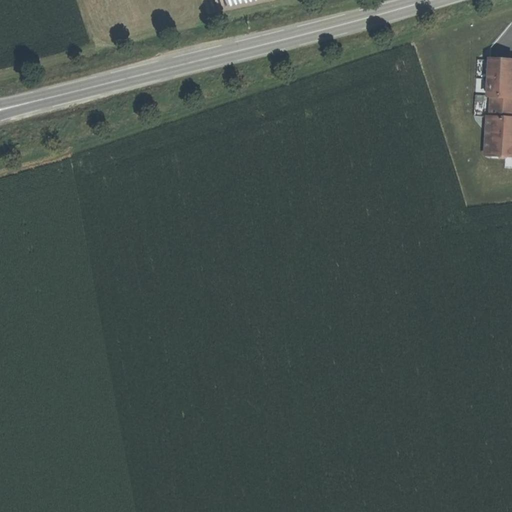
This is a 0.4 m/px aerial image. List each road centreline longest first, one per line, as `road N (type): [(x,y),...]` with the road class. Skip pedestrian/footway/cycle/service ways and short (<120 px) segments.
road 1 (track): [(0,174),(511,8)]
road 2 (secondary): [(0,109),(431,0)]
